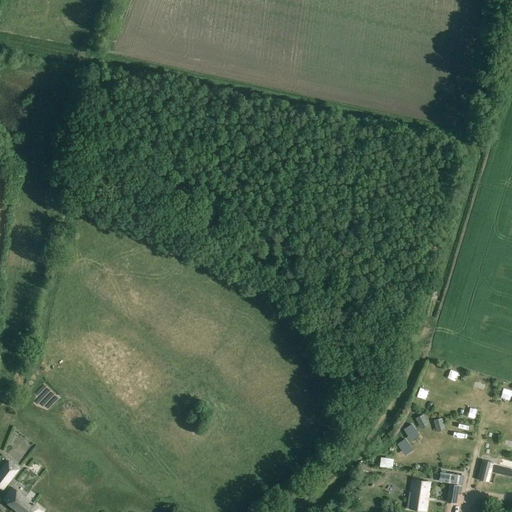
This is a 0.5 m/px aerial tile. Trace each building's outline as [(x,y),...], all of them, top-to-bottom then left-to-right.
[(457,370),(455,380),(463,382),(466,372),(457,370)] [(478,386),(489,389),(491,379),(480,376),(478,386)] [(423,388),(422,398),(433,399),(433,388),(423,388)] [(447,412),(455,414),(459,401),(452,399),(447,412)] [(483,419),(483,408),(472,408),(472,418),(483,419)] [(442,430),(444,422),(431,418),(429,427),(442,430)] [(412,423),(404,429),(409,437),(417,432),(412,423)] [(466,435),(467,425),(453,423),(452,434),(466,435)] [(411,448),(405,440),(397,446),(403,454),(411,448)] [(455,454),(454,463),(463,463),(464,454),(455,454)] [(0,488),(3,491),(20,469),(8,460),(0,470),(0,488)] [(489,482),(493,463),(482,460),(478,479),(489,482)] [(462,485),(464,477),(441,473),(439,481),(450,482),(449,486),(447,502),(455,503),(458,484),(462,485)] [(413,481),(409,510),(422,511),(426,511),(430,483),(413,481)] [(44,511),(45,511),(13,486),(2,500),(17,511),(44,511)]
